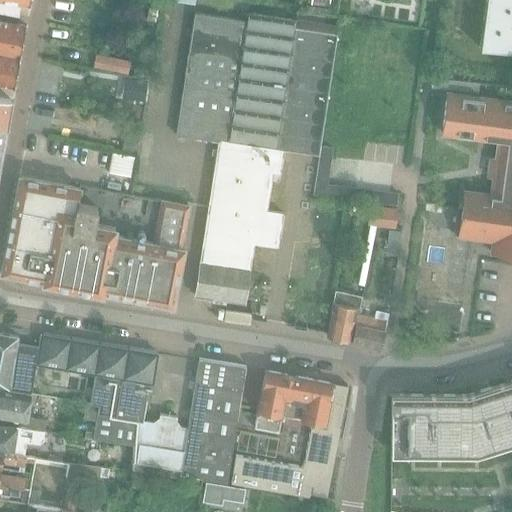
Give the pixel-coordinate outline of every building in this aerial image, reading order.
[(0,0),(0,10),(19,14),(21,2),(29,3),(29,0),(0,0)] [(145,0),(139,0),(135,29),(151,31),(156,2),(145,0)] [(511,0),(486,0),(480,47),(511,50),(511,0)] [(19,14),(0,10),(0,50),(19,54),(25,23),(18,21),(19,14)] [(188,24),(184,48),(221,54),(221,56),(237,58),(243,12),(225,10),(222,30),(188,24)] [(243,12),(237,58),(252,60),(253,57),(290,62),(293,39),(258,35),(261,15),(243,12)] [(0,82),(13,85),(19,54),(0,50),(0,82)] [(154,50),(151,67),(185,72),(182,92),(205,95),(207,96),(210,81),(208,80),(211,60),(154,50)] [(93,66),(128,73),(130,59),(95,53),(93,66)] [(258,86),(255,101),(260,102),(284,105),(287,86),(322,90),(325,74),(266,66),(263,87),(258,86)] [(431,87),(478,92),(479,82),(432,76),(431,87)] [(154,107),(151,123),(175,127),(199,130),(201,131),(204,114),(202,114),(205,95),(182,92),(179,111),(154,107)] [(443,124),(511,133),(511,102),(447,94),(443,124)] [(0,125),(6,126),(11,99),(0,96),(0,125)] [(253,120),(250,136),(301,144),(304,128),(280,125),(284,105),(260,102),(257,121),(253,120)] [(511,133),(443,124),(442,131),(499,139),(497,158),(490,158),(490,161),(511,163),(511,133)] [(146,143),(144,156),(193,165),(199,130),(175,127),(171,147),(146,143)] [(254,137),(249,172),(298,180),(300,165),(275,161),(279,142),(254,137)] [(332,155),(321,155),(320,163),(331,164),(332,155)] [(511,193),(511,163),(490,161),(488,173),(495,176),(493,191),(511,193)] [(160,197),(152,240),(116,233),(117,225),(94,221),(97,206),(78,203),(82,185),(17,172),(2,250),(0,259),(0,273),(174,307),(186,246),(182,245),(190,203),(160,197)] [(511,193),(493,191),(492,195),(464,191),(462,208),(458,207),(456,217),(511,224),(511,193)] [(376,225),(394,227),(397,207),(369,203),(367,224),(369,224),(358,283),(364,284),(376,225)] [(511,224),(456,217),(454,233),(495,238),(493,253),(511,255),(511,224)] [(204,263),(199,290),(215,292),(214,297),(230,299),(241,234),(226,231),(220,266),(204,263)] [(241,234),(230,299),(245,302),(246,298),(263,300),(268,274),(251,271),(257,237),(241,234)] [(268,274),(263,300),(281,304),(280,309),(294,311),(306,245),(291,242),(284,277),(268,274)] [(306,245),(294,311),(310,313),(311,307),(327,310),(332,285),(317,282),(322,247),(306,245)] [(357,312),(350,339),(381,346),(387,318),(391,291),(378,289),(375,309),(373,315),(357,312)] [(350,339),(357,312),(361,295),(335,290),(326,334),(350,339)] [(39,343),(38,343),(17,340),(18,335),(0,331),(0,387),(32,392),(37,363),(36,363),(39,343)] [(152,420),(145,419),(143,419),(148,390),(130,387),(131,379),(153,383),(158,351),(40,331),(38,343),(39,343),(36,363),(37,363),(95,373),(91,402),(100,404),(94,438),(134,445),(132,469),(153,472),(179,476),(180,474),(228,482),(247,365),(199,357),(187,426),(181,425),(176,419),(177,416),(159,413),(158,416),(152,420)] [(310,493),(326,496),(348,385),(265,369),(254,426),(279,431),(281,419),(284,419),(285,415),(311,420),(302,465),(236,454),(231,483),(309,496),(310,493)] [(391,394),(391,454),(399,454),(399,447),(414,447),(414,454),(432,454),(432,447),(447,447),(447,454),(467,454),(467,448),(482,445),(484,452),(504,445),(502,439),(511,435),(511,379),(511,381),(493,387),(488,386),(484,387),(481,389),(479,390),(478,391),(467,395),(456,395),(452,393),(450,393),(447,393),(445,393),(440,394),(423,394),(417,391),(410,394),(391,394)] [(28,416),(32,392),(0,387),(0,423),(45,430),(47,419),(28,416)] [(43,443),(45,430),(0,423),(0,451),(24,454),(27,441),(43,443)] [(34,456),(24,454),(0,451),(0,467),(1,467),(2,461),(24,464),(25,461),(33,462),(34,456)] [(61,509),(62,506),(66,475),(97,479),(99,466),(68,462),(34,456),(33,462),(29,488),(28,494),(26,503),(37,505),(61,509)] [(0,473),(0,472),(1,467),(0,467),(0,483),(24,487),(26,477),(0,473)] [(29,488),(24,487),(0,483),(0,492),(19,495),(19,493),(28,494),(29,488)] [(36,511),(90,511),(92,500),(77,496),(66,495),(64,507),(62,506),(61,509),(37,505),(36,511)]
